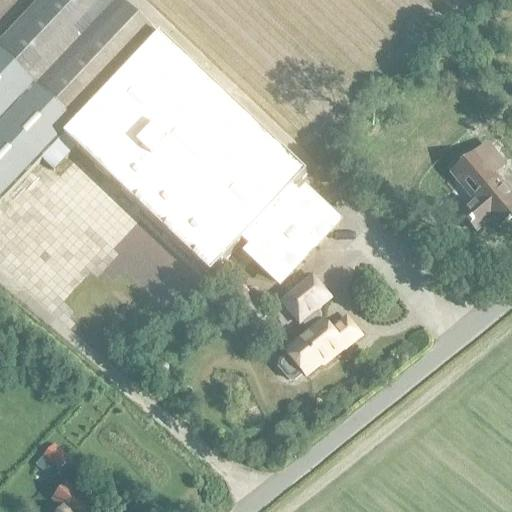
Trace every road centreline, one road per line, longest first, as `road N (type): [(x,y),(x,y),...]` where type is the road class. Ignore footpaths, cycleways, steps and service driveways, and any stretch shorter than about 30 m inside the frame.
road 1 (unclassified): [(245,511),(511,293)]
road 2 (track): [(362,219),(133,0)]
